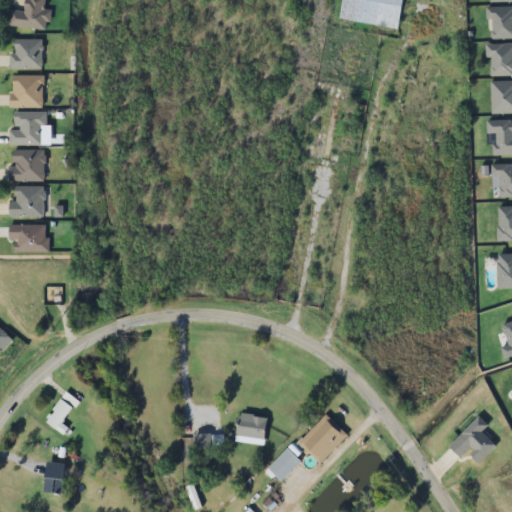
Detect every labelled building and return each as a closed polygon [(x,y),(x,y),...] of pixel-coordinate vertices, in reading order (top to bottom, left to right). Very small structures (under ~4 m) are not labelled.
[(49,9),(43,9),(43,0),(25,0),(24,11),(10,10),(9,27),(48,29),(49,9)] [(342,0),(340,13),(399,23),(403,0),(342,0)] [(511,7),(488,7),(488,38),(511,38),(511,7)] [(11,69),(41,69),(41,40),(11,40),(11,69)] [(511,44),(488,44),(488,75),(511,75),(511,44)] [(42,76),(10,76),(10,108),(42,108),(42,76)] [(511,81),(491,81),(491,113),(511,113),(511,81)] [(44,146),(44,113),(11,113),(11,146),(44,146)] [(44,150),(10,150),(10,181),(44,181),(44,150)] [(43,217),(43,187),(13,187),(13,201),(8,201),(8,217),(43,217)] [(47,225),(8,225),(8,240),(15,240),(15,251),(47,251),(47,225)] [(0,354),(13,341),(0,327),(0,354)] [(60,430),(71,406),(58,400),(47,423),(60,430)] [(241,404),(237,427),(265,431),(268,408),(241,404)] [(481,406),(448,440),(461,453),(468,446),(481,459),(502,437),(488,423),(493,418),(481,406)] [(297,436),(319,457),(347,427),(326,407),(297,436)] [(192,427),(193,447),(228,445),(227,425),(192,427)] [(292,436),(267,462),(280,475),(305,449),(292,436)] [(43,494),(62,495),(64,464),(45,463),(43,494)] [(185,480),(194,504),(203,501),(194,477),(185,480)]
